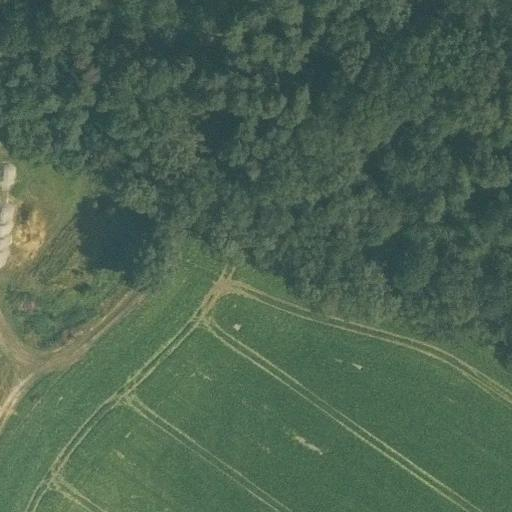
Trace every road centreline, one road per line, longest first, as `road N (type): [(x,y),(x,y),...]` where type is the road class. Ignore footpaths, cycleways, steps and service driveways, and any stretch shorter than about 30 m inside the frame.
road 1 (unknown): [(290,0),(192,197),(262,192),(331,205),(464,247),(511,274)]
road 2 (track): [(192,197),(156,273),(35,372),(0,421)]
